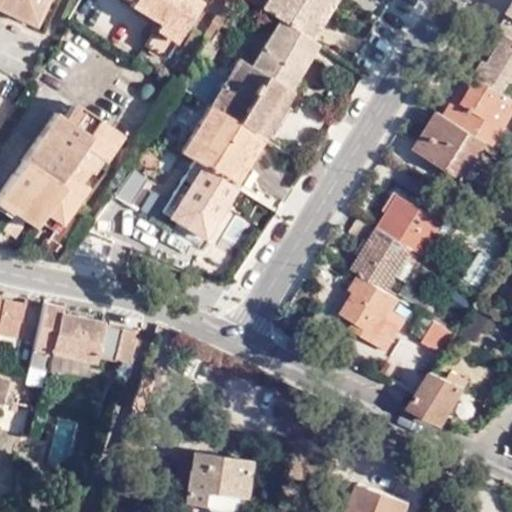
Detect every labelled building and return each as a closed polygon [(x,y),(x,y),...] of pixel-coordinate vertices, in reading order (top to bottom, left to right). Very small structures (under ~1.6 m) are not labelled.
[(0,0),(0,7),(23,18),(24,16),(30,4),(39,10),(43,0),(0,0)] [(131,0),(130,3),(158,20),(144,43),(164,55),(199,0),(131,0)] [(258,0),(257,2),(276,15),(277,15),(306,33),(327,0),(258,0)] [(511,0),(509,4),(511,6),(511,12),(501,29),(510,35),(511,36),(511,0)] [(33,22),(39,10),(30,4),(24,16),(33,22)] [(511,6),(509,4),(495,25),(495,26),(501,29),(511,12),(511,6)] [(277,15),(276,15),(247,61),(285,85),(296,68),(290,63),(300,47),(307,51),(316,39),(315,39),(306,33),(277,15)] [(208,38),(212,39),(219,28),(216,26),(208,38)] [(212,39),(216,42),(223,31),(219,28),(212,39)] [(194,45),(197,47),(205,35),(202,33),(194,45)] [(205,35),(197,47),(204,51),(212,39),(208,38),(205,35)] [(511,36),(510,35),(493,61),(487,58),(480,69),(486,72),(483,77),(506,93),(511,84),(511,36)] [(204,51),(208,55),(216,42),(212,39),(204,51)] [(290,63),(296,68),(307,51),(300,47),(290,63)] [(204,100),(206,102),(215,107),(258,133),(287,86),(285,85),(247,61),(233,53),(204,100)] [(482,76),(470,68),(443,110),(484,139),(490,142),(511,108),(511,96),(507,93),(506,93),(483,77),(482,76)] [(73,102),(62,117),(71,123),(82,108),(73,102)] [(206,102),(177,149),(178,150),(186,155),(215,107),(206,102)] [(436,106),(435,106),(411,145),(460,177),(484,139),(443,110),(436,106)] [(232,183),(262,135),(258,133),(215,107),(186,155),(191,158),(199,163),(232,183)] [(53,230),(77,196),(70,192),(78,181),(86,168),(90,170),(98,157),(102,159),(119,133),(82,108),(71,123),(62,117),(53,111),(0,192),(0,210),(8,217),(12,211),(34,226),(38,220),(53,230)] [(158,210),(167,215),(199,163),(191,158),(158,210)] [(201,236),(233,184),(232,183),(199,163),(167,215),(201,236)] [(70,192),(77,196),(84,185),(78,181),(70,192)] [(396,191),(376,222),(408,245),(419,253),(431,237),(431,236),(447,213),(429,201),(424,209),(416,203),(396,191)] [(421,196),(416,203),(424,209),(429,201),(421,196)] [(361,212),(360,211),(350,229),(365,238),(376,222),(361,212)] [(431,236),(431,237),(440,242),(456,219),(447,213),(431,236)] [(365,238),(348,263),(356,268),(357,269),(381,285),(408,245),(376,222),(365,238)] [(491,258),(476,248),(460,272),(476,282),(491,258)] [(357,269),(356,268),(346,284),(352,288),(338,308),(349,316),(356,321),(352,327),(380,345),(396,321),(382,311),(392,296),(393,293),(381,285),(357,269)] [(406,305),(392,296),(382,311),(396,321),(406,305)] [(0,330),(22,336),(30,302),(25,301),(23,306),(3,302),(0,315),(0,330)] [(45,351),(50,353),(59,312),(61,306),(43,302),(29,363),(42,366),(45,351)] [(59,312),(50,353),(93,362),(95,356),(115,361),(122,327),(103,324),(103,322),(59,312)] [(349,316),(344,323),(352,327),(356,321),(349,316)] [(451,332),(431,318),(417,341),(429,349),(426,353),(434,358),(452,333),(451,332)] [(115,361),(127,364),(137,333),(122,327),(115,361)] [(415,394),(408,403),(442,419),(464,382),(432,367),(415,394)] [(150,380),(140,376),(133,397),(139,398),(141,392),(145,393),(150,380)] [(0,377),(0,392),(6,394),(10,381),(0,377)] [(249,496),(256,460),(198,451),(196,462),(180,460),(175,486),(167,485),(168,480),(159,479),(156,501),(168,503),(174,498),(210,503),(216,511),(223,511),(240,511),(244,509),(247,496),(249,496)] [(406,511),(411,500),(360,482),(348,511),(406,511)]
